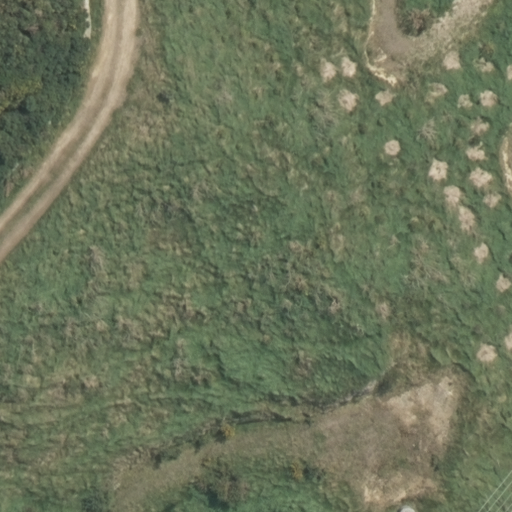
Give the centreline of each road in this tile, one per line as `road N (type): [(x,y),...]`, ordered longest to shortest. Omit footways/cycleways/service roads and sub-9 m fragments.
road 1 (track): [(117,0),(117,81),(69,161),(0,247)]
road 2 (track): [(140,511),(207,460),(289,445),(403,448)]
